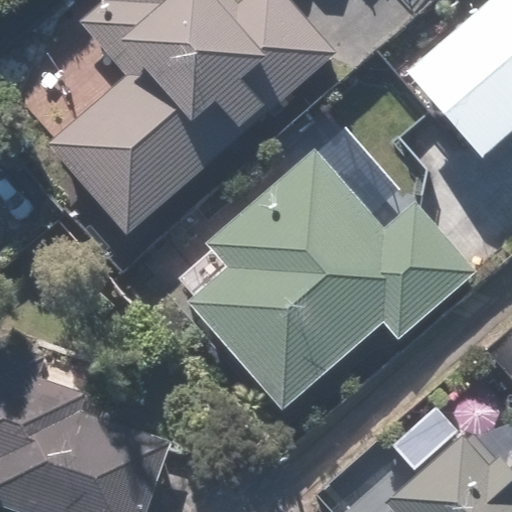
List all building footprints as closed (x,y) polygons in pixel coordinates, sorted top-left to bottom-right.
[(74,154),(45,179),(128,276),(159,250),(145,234),(353,57),(304,0),(112,0),(116,4),(95,21),(143,77),(65,143),(74,154)] [(511,0),(491,0),(422,59),(499,150),(511,138),(511,0)] [(195,296),(299,405),(388,319),(408,339),(481,269),(416,201),(393,223),(318,146),(218,244),(233,259),(195,296)] [(0,497),(51,511),(156,511),(180,429),(0,376),(0,497)] [(480,424),(406,491),(425,511),(511,511),(511,450),(507,454),(480,424)]
